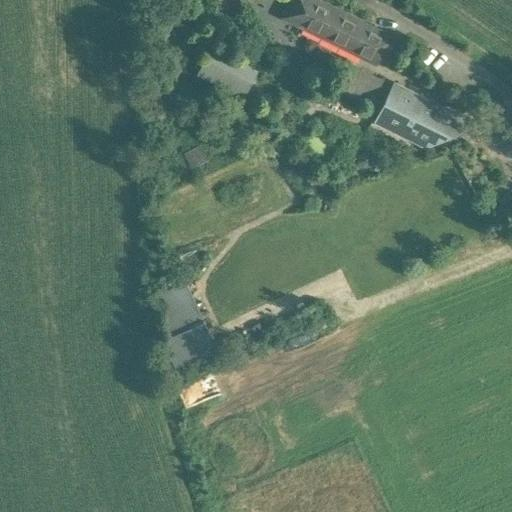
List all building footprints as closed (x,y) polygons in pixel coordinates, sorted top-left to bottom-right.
[(295,0),(286,19),(298,25),(375,63),(389,35),(317,0),(295,0)] [(162,37),(173,28),(162,15),(151,24),(162,37)] [(214,44),(198,73),(244,98),(260,68),(214,44)] [(337,91),(370,106),(382,79),(350,64),(337,91)] [(395,83),(375,124),(422,147),(462,128),(474,122),(395,83)] [(370,128),(364,138),(386,149),(391,138),(370,128)] [(192,149),(184,153),(190,168),(199,163),(192,149)] [(325,200),(323,212),(335,215),(337,208),(332,201),(325,200)] [(215,352),(207,332),(183,280),(156,291),(173,336),(164,339),(154,343),(164,372),(174,368),(215,352)]
